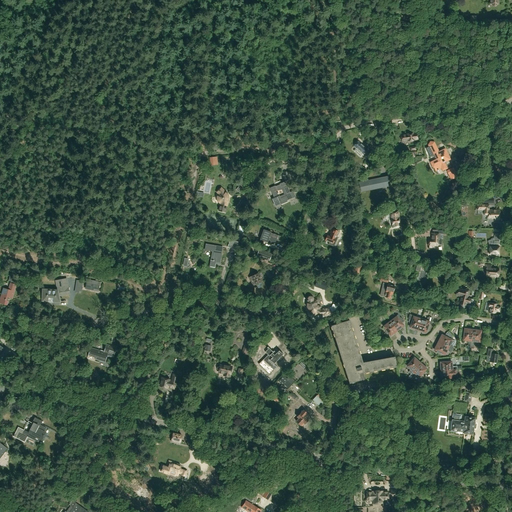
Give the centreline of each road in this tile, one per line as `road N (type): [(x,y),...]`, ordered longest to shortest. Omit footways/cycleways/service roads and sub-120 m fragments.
road 1 (track): [(340,133),(283,156),(250,148),(164,149),(0,114)]
road 2 (tertiary): [(327,458),(32,394)]
road 3 (residential): [(32,394),(46,357),(112,318),(179,306),(276,312)]
road 4 (residential): [(470,318),(406,291),(414,251),(390,119)]
road 5 (residential): [(276,312),(342,129),(390,119)]
road 6 (tertiary): [(501,482),(426,478),(327,458)]
road 7 (track): [(166,308),(157,290),(197,161),(210,150)]
road 8 (residential): [(327,458),(334,412),(328,375),(276,312)]
road 9 (track): [(176,511),(327,458)]
road 10 (track): [(134,0),(100,98),(120,137)]
road 11 (track): [(342,129),(330,0)]
road 12 (residential): [(390,119),(511,101)]
